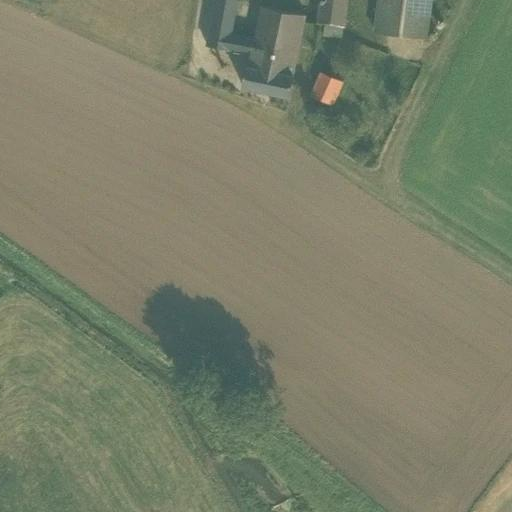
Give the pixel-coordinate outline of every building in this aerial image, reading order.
[(231,34),(237,0),(215,0),(206,46),(251,54),(254,38),(231,34)] [(325,24),(343,27),(346,0),(320,0),(317,23),(325,24)] [(431,0),(379,0),(375,32),(427,39),(431,0)] [(261,6),(254,38),(298,47),(306,15),(261,6)] [(343,27),(325,24),(323,35),(342,37),(343,27)] [(293,75),(298,47),(254,38),(251,54),(249,66),(247,66),(242,87),(290,97),(294,75),(293,75)] [(322,73),(312,95),(332,105),(343,82),(322,73)]
